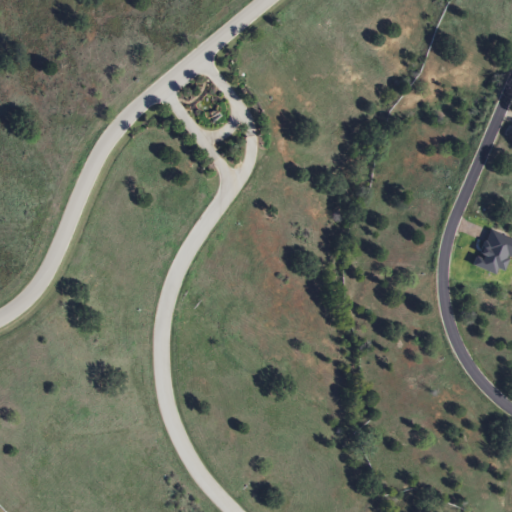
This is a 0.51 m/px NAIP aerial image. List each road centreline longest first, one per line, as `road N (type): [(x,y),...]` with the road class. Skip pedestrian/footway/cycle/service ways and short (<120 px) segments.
road 1 (residential): [(0,321),(45,281),(120,131),(268,0)]
road 2 (residential): [(511,409),(462,359),(445,319),(441,273),(452,223),(511,79)]
